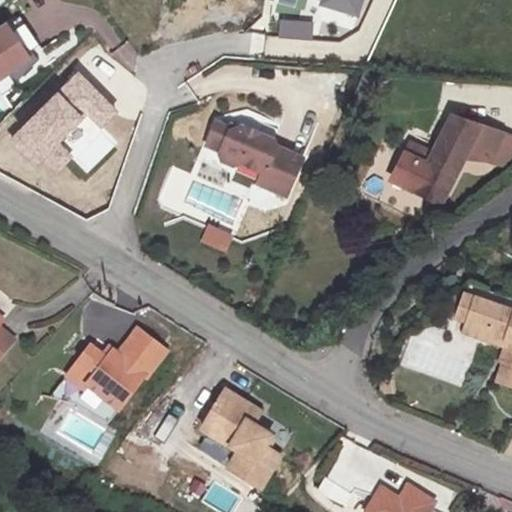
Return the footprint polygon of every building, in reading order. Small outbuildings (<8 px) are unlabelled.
[(321,0),(321,2),(357,12),(360,0),(321,0)] [(281,21),(280,37),(311,38),(312,22),(281,21)] [(10,28),(0,34),(0,40),(19,69),(32,61),(10,28)] [(0,40),(0,81),(19,69),(0,40)] [(78,74),(16,137),(54,174),(71,157),(57,144),(86,114),(100,128),(116,111),(78,74)] [(490,161),(504,134),(452,117),(428,165),(405,155),(393,182),(440,202),(443,201),(469,153),(490,161)] [(511,136),(504,134),(490,161),(510,168),(511,165),(511,136)] [(208,136),(199,154),(211,158),(207,167),(211,172),(226,179),(232,176),(252,186),(247,196),(275,208),(292,172),(268,161),(264,153),(237,140),(226,144),(208,136)] [(195,161),(207,167),(211,158),(199,154),(195,161)] [(466,323),(479,298),(467,293),(455,319),(466,323)] [(490,333),(486,345),(502,351),(511,332),(511,340),(499,371),(511,376),(511,311),(479,298),(466,323),(490,333)] [(0,362),(6,369),(28,346),(18,335),(25,329),(0,304),(0,362)] [(461,334),(486,345),(490,333),(466,323),(461,334)] [(81,398),(112,422),(149,374),(152,376),(173,349),(141,326),(122,353),(116,347),(108,356),(95,349),(61,392),(81,398)] [(243,435),(238,445),(243,448),(234,465),(265,484),(286,449),(272,440),(278,429),(260,419),(266,406),(232,388),(215,417),(243,435)] [(209,426),(238,445),(243,435),(215,417),(209,426)] [(365,511),(426,511),(433,501),(407,485),(398,499),(381,488),(365,511)]
